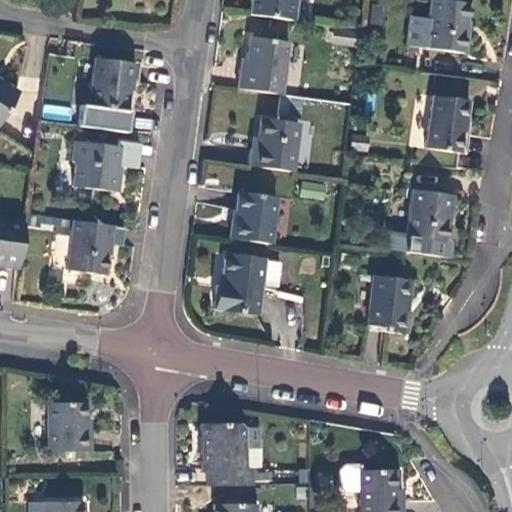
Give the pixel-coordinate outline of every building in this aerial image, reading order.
[(250,0),(249,16),(293,21),(296,0),(250,0)] [(467,4),(435,0),(428,0),(422,49),(463,54),(466,33),(463,32),(467,4)] [(370,24),(383,25),(385,6),(371,5),(370,24)] [(334,45),(354,48),(356,33),(336,30),(334,45)] [(236,89),(280,95),(287,43),(248,38),(243,70),(238,70),(236,89)] [(133,64),(93,59),(87,107),(124,112),(128,83),(130,83),(133,64)] [(0,82),(0,118),(17,92),(0,82)] [(467,102),(430,97),(423,150),(457,154),(461,123),(464,124),(467,102)] [(44,105),(43,117),(68,120),(70,108),(44,105)] [(256,149),(251,148),(248,166),(290,172),(297,123),(260,119),(256,149)] [(366,139),(350,137),(348,150),(364,152),(366,139)] [(117,148),(72,142),(70,162),(73,166),(70,187),(111,192),(113,174),(111,174),(112,166),(114,166),(117,148)] [(298,195),(321,198),(323,185),(300,182),(298,195)] [(404,238),(443,243),(446,215),(449,216),(451,196),(410,191),(404,238)] [(234,221),(232,220),(229,239),(268,245),(274,198),(238,193),(234,221)] [(113,227),(72,221),(66,271),(104,276),(109,245),(111,246),(113,227)] [(0,267),(17,269),(23,225),(0,222),(0,267)] [(211,311),(256,316),(260,286),(275,288),(278,263),(263,261),(263,259),(223,254),(218,286),(214,286),(211,311)] [(406,302),(409,281),(372,276),(365,326),(379,327),(379,332),(399,335),(404,302),(406,302)] [(87,431),(84,431),(84,403),(45,404),(46,452),(87,452),(87,431)] [(249,469),(243,469),(243,448),(257,448),(257,428),(242,428),(238,424),(199,425),(199,471),(204,470),(205,487),(250,486),(249,469)] [(343,491),(358,491),(358,511),(398,511),(398,501),(396,501),(396,470),(359,470),(360,465),(343,466),(338,471),(338,486),(343,491)] [(40,511),(40,502),(27,503),(26,511),(40,511)] [(80,511),(81,502),(40,502),(40,511),(80,511)]
